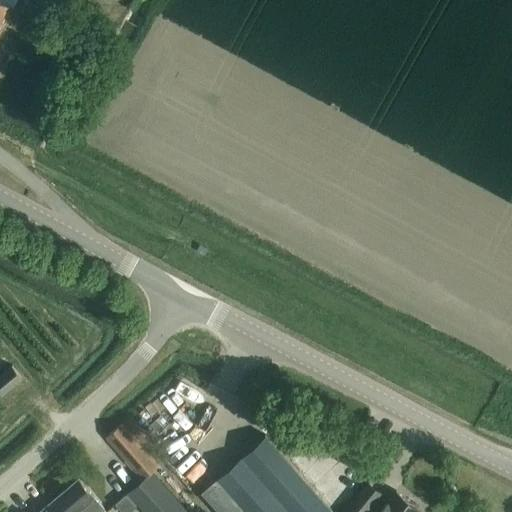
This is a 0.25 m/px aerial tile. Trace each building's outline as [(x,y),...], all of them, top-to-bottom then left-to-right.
[(0,0),(0,28),(13,4),(4,0),(0,0)] [(0,393),(1,394),(21,377),(11,365),(0,374),(0,393)] [(112,430),(105,436),(106,437),(142,478),(151,470),(157,465),(133,438),(120,423),(112,430)] [(333,511),(264,434),(200,491),(218,511),(333,511)] [(142,478),(114,503),(121,511),(127,511),(136,504),(143,511),(187,511),(151,470),(142,478)] [(78,477),(49,501),(58,511),(99,511),(104,508),(93,495),(78,477)] [(363,511),(380,493),(367,483),(355,498),(343,511),(363,511)] [(414,511),(417,508),(395,490),(376,511),(414,511)] [(58,511),(49,501),(37,511),(58,511)]
